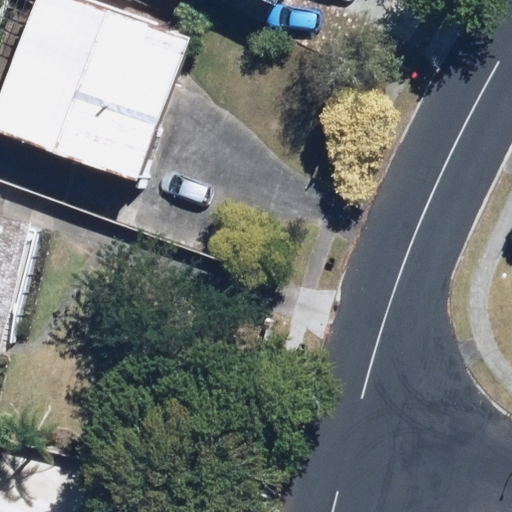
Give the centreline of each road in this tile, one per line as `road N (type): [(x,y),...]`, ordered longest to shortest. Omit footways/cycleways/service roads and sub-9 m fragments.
road 1 (residential): [(511,23),(413,218),(348,443)]
road 2 (residential): [(348,443),(511,480)]
